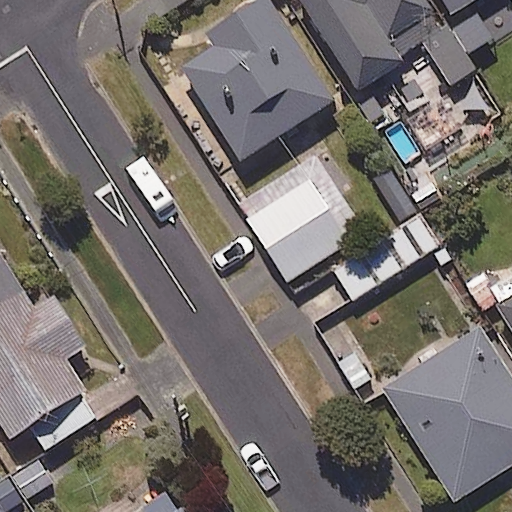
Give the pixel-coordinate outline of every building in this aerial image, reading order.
[(211,42),(177,66),(187,81),(168,94),(221,173),(332,98),(266,0),(242,0),(201,28),(211,42)] [(430,60),(447,86),(470,70),(422,0),(299,0),(361,92),(423,50),(430,60)] [(511,0),(438,0),(445,12),(465,0),(510,0),(511,3),(511,0)] [(447,86),(430,60),(408,74),(417,87),(401,97),(414,117),(451,92),(447,86)] [(511,68),(500,77),(511,94),(511,68)] [(341,231),(359,221),(344,196),(354,189),(327,144),(234,199),(283,281),(348,242),(341,231)] [(329,268),(349,300),(425,251),(438,270),(451,262),(418,211),(381,235),(389,248),(360,266),(352,254),(329,268)] [(68,352),(89,339),(58,288),(36,302),(0,244),(0,411),(14,433),(30,423),(46,448),(136,391),(124,372),(93,391),(89,386),(68,352)] [(496,304),(511,293),(511,268),(491,282),(481,267),(459,280),(481,313),(496,304)] [(511,293),(496,304),(511,328),(511,293)] [(511,460),(511,382),(476,325),(380,385),(451,499),(511,460)] [(356,345),(332,361),(351,391),(375,375),(356,345)] [(43,475),(56,467),(44,449),(9,471),(33,507),(55,494),(43,475)] [(194,511),(188,501),(179,506),(169,490),(133,511),(194,511)]
